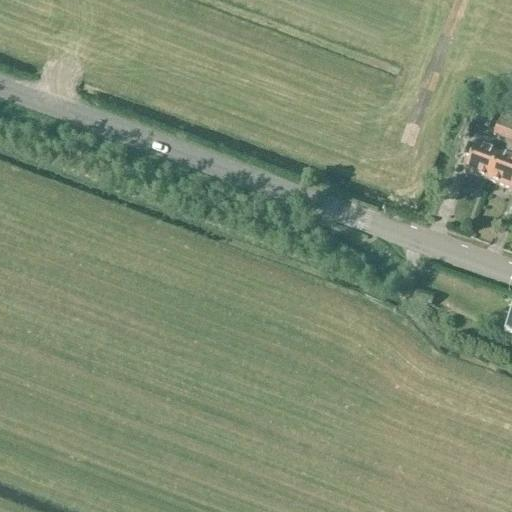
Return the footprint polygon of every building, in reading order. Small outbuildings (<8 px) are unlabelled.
[(472,124),(487,130),(495,110),(481,104),(472,124)] [(504,142),(510,129),(497,124),(492,138),(504,142)] [(488,184),(499,157),(468,145),(463,158),(470,161),(465,175),(488,184)] [(511,192),(511,162),(499,157),(488,184),(511,193),(511,192)] [(434,299),(417,295),(414,304),(431,308),(434,299)]
